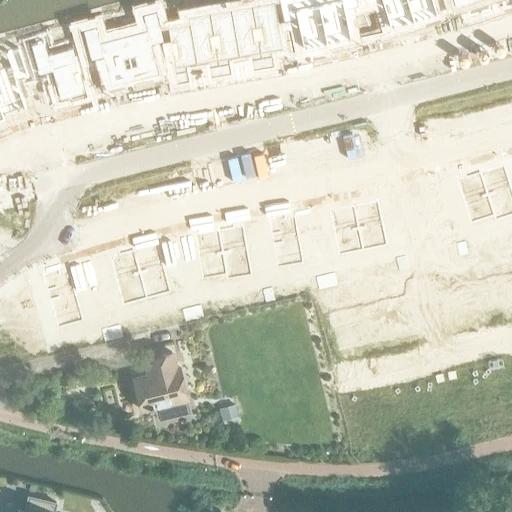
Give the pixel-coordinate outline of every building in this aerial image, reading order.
[(273,0),(271,0),(251,4),(262,66),(273,64),(270,50),(282,48),(273,0)] [(278,0),(282,20),(295,17),(302,47),(326,41),(317,0),(278,0)] [(317,0),(326,41),(351,36),(344,7),(357,4),(356,0),(317,0)] [(367,0),(368,1),(371,0),(381,0),(389,26),(413,19),(407,0),(367,0)] [(407,0),(413,19),(437,11),(433,0),(407,0)] [(475,0),(452,0),(453,2),(458,0),(464,0),(469,12),(479,9),(475,0)] [(475,0),(479,9),(489,6),(487,0),(475,0)] [(251,4),(230,7),(238,55),(249,53),(252,68),(262,66),(251,4)] [(230,7),(209,11),(220,74),(230,72),(228,57),(238,55),(230,7)] [(145,28),(122,34),(134,79),(158,72),(151,43),(163,40),(155,9),(141,13),(145,28)] [(209,11),(187,15),(196,63),(206,61),(209,76),(220,74),(209,11)] [(188,22),(167,26),(176,81),(187,79),(185,65),(196,63),(187,15),(188,22)] [(96,24),(81,28),(89,59),(102,56),(110,85),(134,79),(122,34),(100,40),(96,24)] [(43,38),(29,43),(38,74),(51,70),(59,99),(68,96),(70,100),(86,96),(72,45),(47,52),(43,38)] [(9,65),(0,68),(0,110),(4,122),(5,121),(3,116),(26,108),(16,80),(29,76),(18,45),(4,50),(9,65)] [(479,166),(478,167),(496,220),(511,214),(511,190),(503,164),(481,171),(479,166)] [(465,176),(456,179),(470,223),(493,216),(494,221),(496,220),(478,167),(477,167),(477,168),(463,172),(465,176)] [(378,200),(353,205),(363,250),(387,245),(378,200)] [(353,205),(329,210),(338,255),(363,250),(353,205)] [(284,213),(267,216),(276,268),(303,263),(295,216),(285,217),(284,213)] [(218,224),(217,224),(227,279),(252,275),(243,225),(234,226),(233,222),(219,224),(218,224)] [(217,229),(194,233),(202,279),(225,275),(226,280),(227,279),(217,224),(216,224),(217,229)] [(465,240),(455,243),(458,256),(468,253),(465,240)] [(133,244),(132,244),(146,299),(170,292),(157,243),(134,249),(133,244)] [(118,254),(109,256),(122,305),(146,299),(132,244),(131,245),(117,249),(118,254)] [(405,255),(395,257),(398,270),(408,268),(405,255)] [(58,268),(41,273),(57,328),(83,321),(69,270),(59,272),(58,268)] [(334,272),(324,274),(328,287),(337,285),(334,272)] [(324,274),(315,276),(318,289),(328,287),(324,274)] [(272,287),(262,289),(265,302),(275,300),(272,287)] [(200,304),(191,306),(194,319),(203,317),(200,304)] [(191,306),(181,309),(185,322),(194,319),(191,306)] [(283,347),(276,315),(189,334),(194,353),(172,358),(170,350),(121,362),(128,392),(144,389),(148,402),(201,390),(200,388),(198,388),(196,378),(244,367),(252,401),(249,402),(254,425),(267,422),(270,435),(302,427),(300,419),(309,417),(303,389),(294,391),(290,375),(299,373),(293,345),(283,347)] [(120,324),(110,326),(113,339),(123,337),(120,324)] [(110,326),(101,328),(104,341),(113,339),(110,326)] [(236,404),(220,408),(223,419),(238,415),(239,415),(243,413),(240,402),(236,404)] [(53,511),(56,501),(27,495),(24,509),(20,508),(19,511),(53,511)]
